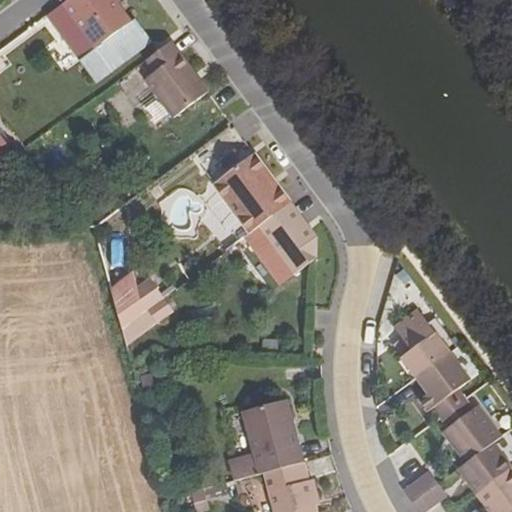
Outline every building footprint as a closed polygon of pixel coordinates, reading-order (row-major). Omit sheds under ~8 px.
[(147,45),(113,0),(69,0),(48,16),(70,45),(86,33),(97,48),(80,60),(97,82),(147,45)] [(80,60),(97,48),(86,33),(70,45),(80,60)] [(144,81),(174,119),(204,96),(185,72),(190,69),(171,44),(155,55),(145,63),(153,74),(144,81)] [(185,72),(204,96),(208,93),(190,69),(185,72)] [(0,159),(11,151),(0,136),(0,159)] [(212,186),(249,235),(256,230),(290,204),(254,156),(212,186)] [(256,230),(291,277),(315,260),(316,239),(290,204),(256,230)] [(143,315),(136,291),(133,276),(111,292),(126,346),(147,330),(143,315)] [(163,299),(149,282),(136,291),(143,315),(163,299)] [(147,330),(172,312),(163,299),(143,315),(147,330)] [(402,359),(417,379),(450,354),(418,311),(394,329),(411,352),(402,359)] [(419,400),(429,413),(434,408),(457,391),(470,381),(450,354),(417,379),(428,394),(419,400)] [(457,391),(434,408),(442,419),(466,401),(457,391)] [(442,419),(450,429),(474,411),(466,401),(442,419)] [(236,483),(264,475),(303,465),(286,402),(244,414),(254,456),(231,462),(236,483)] [(444,434),(466,463),(492,444),(501,436),(479,407),(474,411),(450,429),(444,434)] [(458,468),(477,495),(511,470),(492,444),(466,463),(458,468)] [(264,475),(273,511),(315,511),(311,499),(316,498),(311,481),(307,482),(303,465),(264,475)] [(477,495),(489,511),(506,511),(511,507),(511,470),(477,495)] [(403,491),(413,502),(439,483),(429,472),(403,491)] [(413,502),(419,511),(426,511),(442,501),(448,496),(439,483),(413,502)] [(191,494),(195,511),(203,511),(208,511),(203,491),(191,494)]
